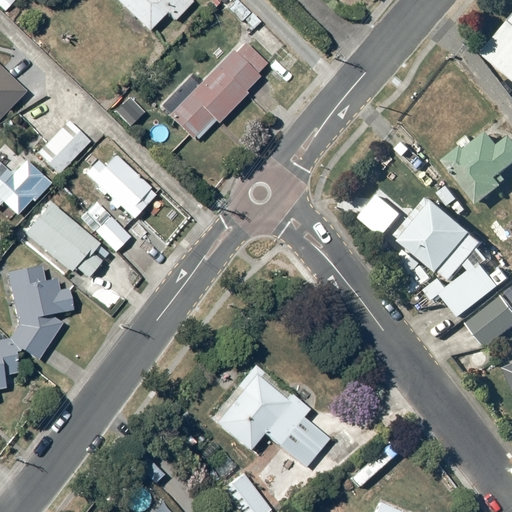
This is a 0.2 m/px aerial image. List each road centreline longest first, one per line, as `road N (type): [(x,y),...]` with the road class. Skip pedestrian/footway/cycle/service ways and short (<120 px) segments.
road 1 (residential): [(276,206),(319,247),(511,497)]
road 2 (residential): [(27,494),(248,207)]
road 3 (residential): [(274,179),(429,0)]
